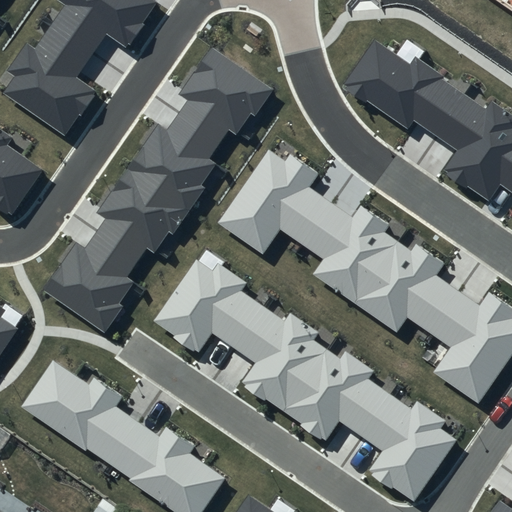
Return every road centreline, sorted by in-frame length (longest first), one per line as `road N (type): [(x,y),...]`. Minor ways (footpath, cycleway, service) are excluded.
road 1 (residential): [(285,0),(300,63),(344,135),(511,235)]
road 2 (residential): [(382,511),(128,342)]
road 3 (residential): [(185,0),(22,218),(0,227)]
road 4 (residential): [(431,511),(511,387)]
